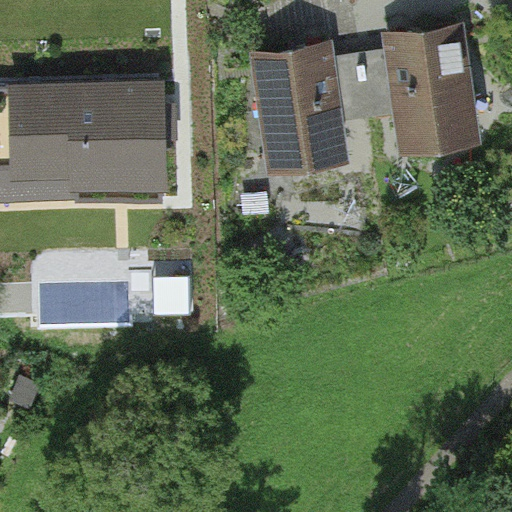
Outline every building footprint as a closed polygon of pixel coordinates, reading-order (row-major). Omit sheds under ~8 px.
[(428,32),(393,37),(403,107),(408,141),(477,131),(462,27),(428,32)] [(393,37),(331,46),(341,116),(403,107),(393,37)] [(294,51),(264,56),(279,161),(346,151),(341,116),(331,46),(294,51)] [(161,83),(0,84),(0,167),(77,167),(77,198),(162,197),(161,83)] [(0,404),(0,436),(13,411),(0,404)]
